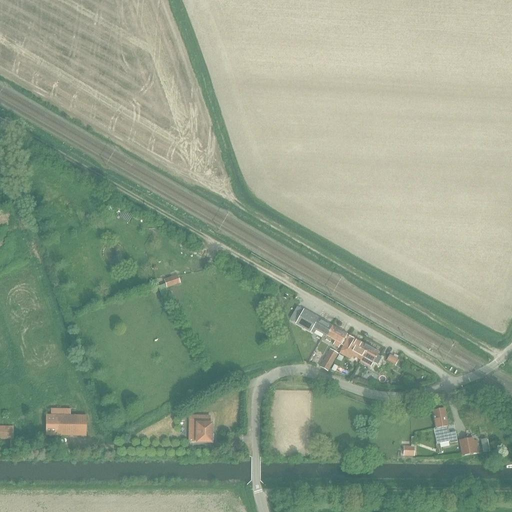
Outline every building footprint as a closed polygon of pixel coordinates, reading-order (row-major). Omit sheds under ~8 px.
[(177,275),(163,280),(166,288),(180,283),(177,275)] [(299,315),(303,308),(298,305),(294,303),(289,312),(293,314),(294,312),(299,315)] [(303,310),(296,323),(313,333),(315,330),(326,336),(332,326),(303,310)] [(332,326),(326,336),(335,341),(333,345),(338,348),(346,334),(332,326)] [(361,359),(362,357),(365,351),(359,348),(362,344),(348,336),(342,347),(339,352),(345,355),(347,351),(361,359)] [(362,344),(359,348),(365,351),(362,357),(361,359),(360,361),(370,367),(373,362),(377,364),(380,358),(376,355),(378,353),(362,344)] [(327,371),(337,353),(329,349),(319,367),(327,371)] [(398,360),(389,355),(386,361),(395,366),(398,360)] [(51,415),(45,415),(45,436),(86,437),(86,416),(71,416),(71,409),(70,409),(51,409),(51,415)] [(436,446),(456,442),(455,432),(448,433),(444,409),(432,411),(435,429),(433,429),(436,446)] [(190,417),(190,442),(211,443),(211,441),(214,439),(214,433),(211,432),(212,418),(190,417)] [(0,439),(13,440),(13,427),(0,426),(0,439)] [(471,439),(459,442),(462,455),(474,453),(471,439)] [(486,439),(480,440),(482,453),(488,452),(486,439)] [(403,455),(413,456),(414,446),(403,446),(403,455)]
